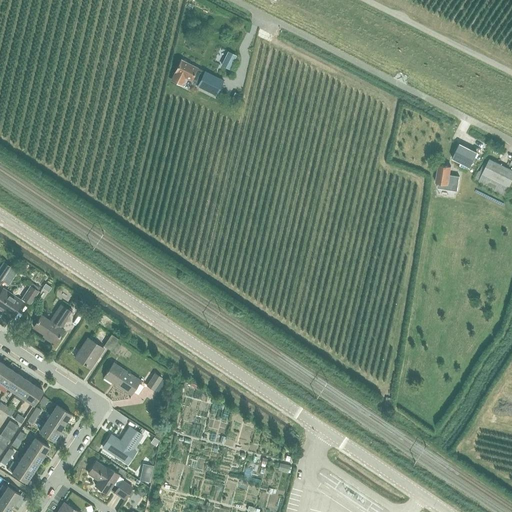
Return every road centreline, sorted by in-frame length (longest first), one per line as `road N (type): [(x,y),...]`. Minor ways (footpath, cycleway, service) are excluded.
road 1 (tertiary): [(447,511),(0,215)]
road 2 (unclassified): [(511,141),(223,0)]
road 3 (residential): [(57,475),(95,415),(95,402),(0,336)]
road 4 (unclassified): [(511,74),(362,0)]
